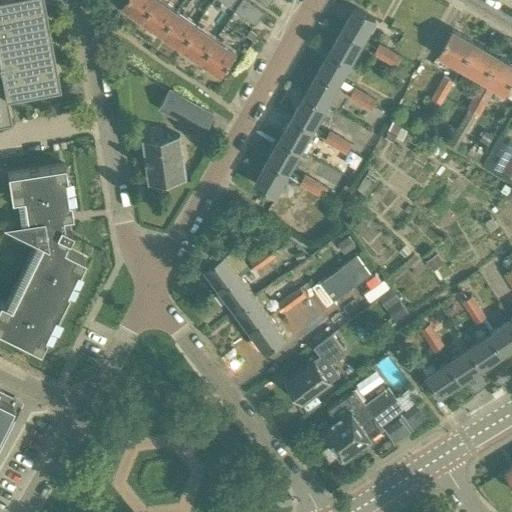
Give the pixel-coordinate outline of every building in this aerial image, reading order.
[(0,0),(0,121),(10,119),(5,93),(58,83),(42,0),(0,0)] [(141,20),(154,0),(124,0),(120,6),(141,20)] [(177,10),(161,0),(154,0),(141,20),(161,34),(177,10)] [(255,25),(256,24),(264,13),(244,0),(241,0),(234,11),(255,25)] [(255,0),(267,8),(270,5),(272,0),(255,0)] [(354,6),(342,28),(363,40),(375,18),(354,6)] [(197,24),(177,10),(161,34),(181,48),(197,24)] [(197,24),(181,48),(201,61),(217,38),(197,24)] [(342,28),(329,50),(350,62),(363,40),(342,28)] [(461,66),(475,42),(452,29),(439,53),(461,66)] [(238,52),(217,38),(201,61),(222,75),(238,52)] [(461,66),(483,78),(497,54),(475,42),(461,66)] [(384,60),(390,49),(379,43),(373,53),(384,60)] [(396,66),(401,56),(390,49),(384,60),(396,66)] [(317,72),(338,84),(341,78),(350,62),(329,50),(317,72)] [(468,107),(477,112),(480,114),(496,85),(506,91),(511,80),(511,62),(497,54),(483,78),(467,106),(468,107)] [(317,72),(305,93),(326,105),(331,108),(337,98),(332,95),(338,84),(317,72)] [(445,94),(453,80),(444,75),(438,86),(442,89),(441,91),(445,94)] [(351,92),(355,86),(341,78),(338,84),(351,92)] [(360,103),(366,93),(355,86),(349,97),(360,103)] [(439,105),(445,94),(441,91),(442,89),(438,86),(430,100),(439,105)] [(203,131),(204,130),(212,114),(168,91),(159,108),(203,131)] [(305,93),(292,115),(313,127),(326,105),(305,93)] [(376,100),(377,99),(366,93),(360,103),(372,110),(374,105),(376,100)] [(456,147),(473,120),(477,112),(468,107),(448,142),(456,147)] [(313,127),(292,115),(280,137),(301,149),(306,152),(311,143),(306,140),(313,127)] [(335,147),(341,136),(330,130),(324,140),(335,147)] [(150,181),(185,176),(179,135),(144,140),(150,181)] [(346,153),(352,143),(341,136),(335,147),(346,153)] [(280,137),(268,159),(289,171),(301,149),(280,137)] [(289,171),(268,159),(255,181),(276,193),(289,171)] [(500,174),(511,180),(511,163),(508,161),(500,174)] [(71,214),(67,190),(63,163),(6,172),(10,198),(22,197),(26,221),(40,219),(42,238),(9,305),(0,300),(0,330),(39,350),(84,258),(62,247),(71,229),(67,227),(65,215),(71,214)] [(310,190),(316,180),(305,174),(299,184),(310,190)] [(365,194),(373,183),(364,178),(357,189),(365,194)] [(321,197),(327,186),(316,180),(310,190),(321,197)] [(490,230),(497,226),(492,219),(485,223),(490,230)] [(348,234),(337,241),(345,252),(355,244),(348,234)] [(266,263),(277,255),(269,245),(259,253),(266,263)] [(266,263),(259,253),(249,261),(256,270),(266,263)] [(220,289),(240,275),(224,254),(205,268),(220,289)] [(427,262),(433,271),(443,263),(437,255),(427,262)] [(240,275),(220,289),(235,309),(254,295),(254,294),(240,275)] [(307,295),(303,290),(299,285),(289,293),(296,303),(307,295)] [(235,309),(250,329),(269,315),(261,304),(269,298),(262,288),(254,294),(254,295),(235,309)] [(378,297),(385,307),(396,299),(389,289),(378,297)] [(285,311),(296,303),(289,293),(278,301),(285,311)] [(478,306),(471,296),(463,301),(470,312),(478,306)] [(485,317),(478,306),(470,312),(477,322),(485,317)] [(284,336),(269,315),(250,329),(265,350),(284,336)] [(511,319),(490,332),(503,353),(511,346),(511,319)] [(437,334),(430,323),(421,329),(428,339),(437,334)] [(490,332),(469,346),(483,366),(503,353),(490,332)] [(321,354),(314,359),(314,358),(287,378),(293,387),(291,392),(296,399),(302,399),(303,401),(330,381),(340,374),(331,362),(346,351),(332,333),(315,345),(321,354)] [(443,345),(437,334),(428,339),(435,350),(443,345)] [(483,366),(469,346),(448,360),(462,380),(483,366)] [(462,380),(448,360),(427,374),(440,394),(462,380)] [(380,424),(402,407),(388,387),(366,403),(354,388),(328,407),(336,419),(323,429),(334,445),(332,448),(337,455),(341,454),(344,458),(371,438),(370,437),(383,428),(380,424)] [(0,427),(12,404),(0,398),(0,397),(3,392),(0,390),(0,427)]
